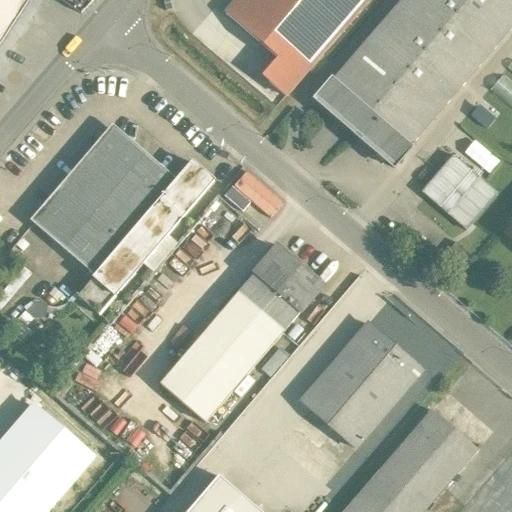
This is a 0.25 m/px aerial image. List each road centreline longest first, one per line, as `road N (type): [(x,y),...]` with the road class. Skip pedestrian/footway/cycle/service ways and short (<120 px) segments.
road 1 (residential): [(511,370),(284,181),(105,18)]
road 2 (unclassified): [(105,18),(0,141)]
